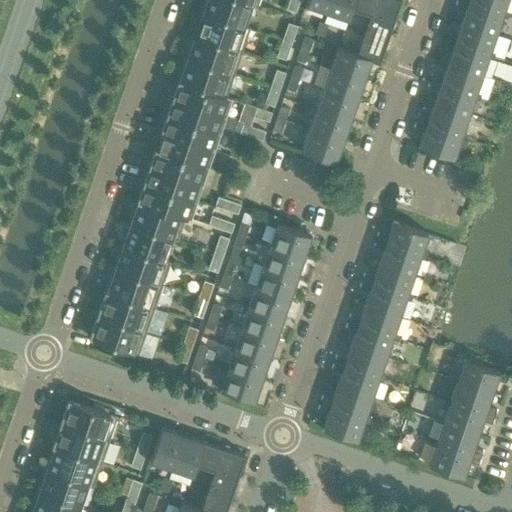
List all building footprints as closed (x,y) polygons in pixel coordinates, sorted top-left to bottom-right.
[(205,0),(201,12),(250,28),(242,25),(249,4),(257,7),(257,6),(240,0),(205,0)] [(299,0),(288,0),(286,9),(295,12),(299,0)] [(306,6),(327,12),(330,0),(306,0),(305,5),(306,6)] [(344,18),(347,19),(353,0),(330,0),(327,12),(344,18)] [(366,13),(370,14),(370,13),(393,21),(400,0),(353,0),(347,19),(349,20),(353,8),(366,13)] [(465,9),(461,22),(496,34),(502,17),(507,18),(508,15),(462,0),(458,0),(457,6),(465,9)] [(462,0),(508,15),(509,12),(504,11),(507,0),(462,0)] [(198,20),(193,35),(242,51),(250,28),(201,12),(201,14),(203,14),(201,21),(198,20)] [(337,46),(336,48),(371,60),(379,62),(393,21),(370,13),(370,14),(361,39),(357,52),(337,46)] [(327,24),(319,21),(315,33),(318,34),(323,36),(327,24)] [(288,22),(282,39),(291,43),(297,27),(297,26),(291,23),(288,22)] [(447,33),(445,40),(494,56),(495,53),(490,52),(496,34),(461,22),(456,36),(447,33)] [(190,43),(186,57),(234,74),(242,51),(193,35),(193,36),(195,37),(193,44),(190,43)] [(304,36),(300,48),(308,51),(313,39),(304,36)] [(291,43),(282,39),(276,56),(286,60),(289,50),(291,43)] [(451,50),(447,63),(482,75),(488,58),(493,59),(494,56),(445,40),(443,47),(451,50)] [(308,51),(300,48),(296,60),(304,63),(308,51)] [(336,50),(330,67),(330,68),(364,79),(371,60),(336,48),(336,50)] [(178,79),(177,80),(178,80),(230,98),(230,97),(227,96),(234,74),(186,57),(185,59),(188,60),(185,67),(183,66),(178,79)] [(433,74),(431,80),(475,96),(476,93),(481,94),(483,88),(478,87),(482,75),(447,63),(442,77),(433,74)] [(294,65),(290,77),(299,80),(303,68),(294,65)] [(330,67),(323,88),(357,100),(364,79),(330,68),(330,67)] [(276,69),(270,86),(280,89),(285,72),(282,71),(276,69)] [(299,80),(290,77),(286,89),(294,91),(299,80)] [(137,199),(136,200),(137,201),(189,218),(207,165),(203,164),(206,157),(208,149),(212,151),(230,98),(178,80),(177,80),(177,81),(159,133),(162,134),(160,141),(157,148),(154,147),(137,199)] [(437,90),(433,104),(468,116),(475,96),(431,80),(429,87),(437,90)] [(280,89),(270,86),(264,103),(274,106),(278,94),(280,89)] [(323,88),(316,108),(350,120),(357,100),(323,88)] [(246,114),(269,122),(272,112),(249,104),(246,114)] [(419,114),(417,122),(461,137),(462,134),(467,135),(469,129),(464,127),(468,116),(433,104),(428,117),(419,114)] [(280,106),(276,118),(285,121),(289,109),(280,106)] [(316,108),(309,129),(343,141),(350,120),(316,108)] [(285,121),(276,118),(272,130),(280,132),(285,121)] [(461,137),(417,122),(415,128),(423,131),(418,146),(444,155),(454,158),(461,137)] [(243,123),(239,133),(262,140),(265,131),(243,123)] [(309,129),(301,150),(310,153),(336,162),(343,141),(309,129)] [(215,206),(237,213),(240,204),(218,196),(215,206)] [(134,209),(129,223),(177,240),(184,221),(185,218),(188,219),(189,218),(137,201),(136,200),(136,201),(137,201),(136,202),(139,203),(137,210),(134,209)] [(234,223),(211,215),(208,225),(231,232),(234,223)] [(241,221),(237,233),(245,236),(249,224),(241,221)] [(379,233),(377,240),(425,256),(427,253),(422,252),(428,233),(403,224),(393,221),(388,236),(379,233)] [(126,231),(121,246),(170,262),(170,261),(162,259),(170,238),(177,240),(129,223),(128,225),(131,226),(129,232),(126,231)] [(275,227),(269,244),(269,245),(304,256),(312,235),(301,231),(277,223),(275,227)] [(245,236),(237,233),(233,245),(241,248),(245,236)] [(219,235),(213,252),(223,255),(229,238),(219,235)] [(383,250),(378,263),(414,275),(420,258),(424,259),(425,256),(377,240),(374,247),(383,250)] [(269,244),(262,265),(297,277),(304,256),(269,245),(269,244)] [(118,254),(113,269),(162,285),(170,262),(121,246),(121,247),(123,248),(121,255),(118,254)] [(223,255),(213,252),(208,269),(217,272),(223,255)] [(227,262),(223,274),(231,277),(235,265),(227,262)] [(365,273),(363,280),(387,289),(412,297),(413,294),(408,292),(409,289),(414,275),(378,263),(374,276),(365,273)] [(262,265),(255,285),(266,289),(290,297),(293,289),(297,277),(262,265)] [(104,290),(104,291),(106,291),(154,308),(161,289),(162,285),(113,269),(113,270),(115,271),(113,278),(111,277),(109,281),(106,289),(106,290),(104,290)] [(231,277),(223,274),(219,286),(227,289),(231,277)] [(201,289),(198,297),(207,300),(211,289),(213,284),(204,280),(201,289)] [(369,290),(364,304),(400,316),(406,299),(410,300),(412,297),(387,289),(363,280),(360,287),(365,289),(369,290)] [(254,289),(248,306),(283,318),(290,297),(266,289),(255,285),(254,289)] [(104,291),(96,313),(98,314),(146,331),(154,308),(106,291),(104,291)] [(207,300),(198,297),(192,314),(202,318),(207,300)] [(213,303),(209,315),(217,318),(221,306),(213,303)] [(351,314),(349,321),(398,338),(399,335),(394,333),(400,316),(364,304),(360,317),(351,314)] [(248,306),(241,326),(276,338),(283,318),(248,306)] [(98,314),(96,313),(88,337),(90,338),(113,345),(112,349),(126,354),(127,350),(138,354),(146,331),(98,314)] [(217,318),(209,315),(205,327),(213,330),(217,318)] [(355,331),(350,345),(386,357),(392,340),(396,341),(398,338),(349,321),(346,328),(355,331)] [(188,326),(182,343),(192,346),(198,329),(188,326)] [(241,326),(234,347),(269,358),(269,359),(276,338),(241,326)] [(149,332),(141,350),(151,355),(160,337),(149,332)] [(192,346),(182,343),(177,360),(186,363),(192,346)] [(199,344),(195,356),(203,359),(207,347),(199,344)] [(337,355),(335,362),(384,379),(385,376),(380,374),(386,357),(350,345),(346,358),(337,355)] [(234,347),(227,367),(262,379),(269,359),(269,358),(234,347)] [(203,359),(195,356),(191,368),(199,371),(203,359)] [(452,379),(457,381),(492,393),(497,380),(506,383),(508,374),(464,359),(458,378),(453,376),(452,379)] [(341,372),(336,386),(372,398),(378,381),(382,382),(384,379),(335,362),(332,369),(341,372)] [(227,367),(220,389),(230,392),(255,401),(256,396),(262,379),(227,367)] [(446,397),(445,399),(494,416),(496,410),(488,407),(492,393),(457,381),(451,398),(446,397)] [(323,396),(321,403),(370,420),(371,417),(366,415),(372,398),(336,386),(332,399),(323,396)] [(67,399),(59,422),(61,423),(109,439),(118,416),(107,412),(108,409),(93,404),(92,407),(70,400),(69,399),(67,399)] [(449,404),(443,422),(478,434),(483,421),(492,424),(494,416),(445,399),(444,403),(449,404)] [(370,420),(321,403),(318,410),(327,413),(322,428),(358,440),(364,422),(369,423),(370,420)] [(59,422),(52,445),(53,445),(102,462),(108,443),(109,439),(61,423),(59,422)] [(432,438),(431,441),(480,458),(482,450),(474,447),(478,434),(443,422),(437,439),(432,438)] [(150,461),(171,468),(183,434),(183,433),(165,427),(161,426),(149,461),(150,461)] [(142,432),(136,449),(146,452),(151,435),(142,432)] [(188,474),(191,475),(203,441),(203,440),(183,433),(183,434),(171,468),(188,474)] [(210,468),(214,470),(214,469),(237,477),(245,454),(203,440),(203,441),(191,475),(193,476),(197,464),(210,468)] [(480,458),(431,441),(430,443),(435,445),(428,464),(464,476),(469,462),(478,464),(480,458)] [(50,454),(45,468),(94,485),(102,462),(53,445),(52,445),(51,446),(53,447),(55,448),(53,455),(50,454)] [(146,452),(136,449),(130,466),(140,469),(146,452)] [(42,477),(38,491),(78,505),(86,483),(94,486),(94,485),(45,468),(45,470),(47,471),(45,478),(42,477)] [(181,501),(181,503),(208,511),(224,511),(237,477),(214,469),(214,470),(205,495),(201,508),(181,501)] [(163,477),(159,489),(163,490),(168,492),(172,480),(163,477)] [(132,479),(126,496),(136,499),(141,483),(142,482),(132,479)] [(35,499),(30,511),(75,511),(78,505),(38,491),(37,493),(40,493),(37,500),(35,499)] [(149,492),(144,504),(153,507),(157,495),(149,492)] [(136,499),(126,496),(120,511),(131,511),(133,507),(136,499)] [(180,506),(177,511),(208,511),(181,503),(180,506)]
